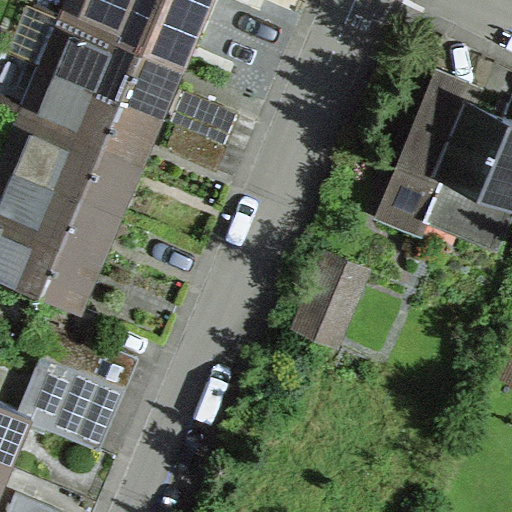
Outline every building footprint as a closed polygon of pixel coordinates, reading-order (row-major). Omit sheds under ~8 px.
[(216,29),(144,0),(80,0),(68,28),(195,80),(216,29)] [(227,0),(144,0),(216,29),(227,0)] [(195,80),(68,28),(47,78),(175,132),(195,80)] [(483,92),(441,75),(382,218),(427,236),(452,177),(511,202),(511,113),(480,100),(483,92)] [(175,132),(47,78),(27,124),(155,178),(175,132)] [(249,130),(188,105),(177,132),(238,157),(249,130)] [(155,178),(27,124),(7,171),(136,224),(155,178)] [(238,157),(177,132),(166,158),(227,183),(238,157)] [(136,224),(7,171),(0,187),(0,225),(116,274),(136,224)] [(116,274),(0,225),(0,279),(97,319),(116,274)] [(371,275),(334,258),(308,315),(346,332),(371,275)] [(38,426),(0,410),(0,463),(19,471),(38,426)] [(0,511),(2,511),(19,471),(0,463),(0,511)] [(62,511),(15,494),(8,511),(62,511)]
